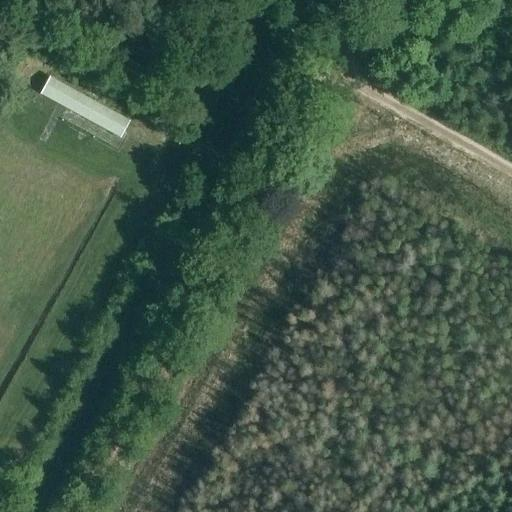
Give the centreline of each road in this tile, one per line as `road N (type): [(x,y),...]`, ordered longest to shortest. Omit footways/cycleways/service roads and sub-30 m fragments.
road 1 (track): [(364,0),(80,511)]
road 2 (track): [(511,174),(326,70)]
road 3 (track): [(274,0),(178,167)]
